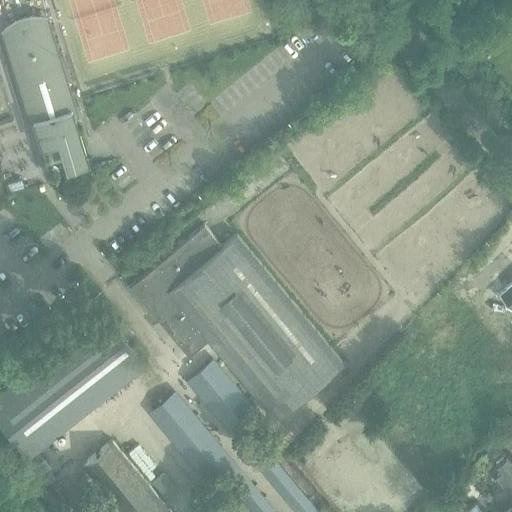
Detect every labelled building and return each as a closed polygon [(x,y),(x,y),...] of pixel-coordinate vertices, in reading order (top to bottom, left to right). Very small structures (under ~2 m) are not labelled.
[(51,176),(51,175),(89,164),(44,20),(41,19),(37,18),(34,18),(31,18),(27,18),(19,21),(16,22),(13,24),(11,26),(8,29),(6,31),(51,176)] [(500,29),(498,32),(507,40),(511,33),(511,26),(507,22),(500,29)] [(275,419),(343,362),(236,233),(222,245),(204,224),(130,285),(189,355),(209,338),(275,419)] [(511,281),(500,293),(511,306),(511,281)] [(121,332),(104,310),(0,391),(0,420),(28,456),(146,363),(127,340),(133,336),(127,328),(121,332)] [(269,428),(259,437),(242,416),(252,408),(210,359),(185,379),(197,393),(208,384),(236,418),(227,426),(252,457),(276,436),(269,428)] [(212,488),(225,477),(248,505),(253,511),(276,511),(174,389),(148,411),(212,488)] [(511,438),(501,446),(511,459),(511,438)] [(172,511),(112,439),(83,463),(122,511),(172,511)] [(494,460),(502,454),(495,446),(488,452),(494,460)] [(259,465),(297,511),(313,511),(318,508),(273,454),(259,465)] [(506,491),(511,485),(511,466),(506,459),(497,467),(502,473),(496,478),(506,491)] [(163,470),(151,480),(167,500),(179,489),(163,470)] [(454,500),(469,485),(457,473),(444,488),(454,500)] [(432,511),(439,511),(454,500),(444,488),(426,505),(432,511)] [(511,511),(511,501),(498,511),(511,511)]
